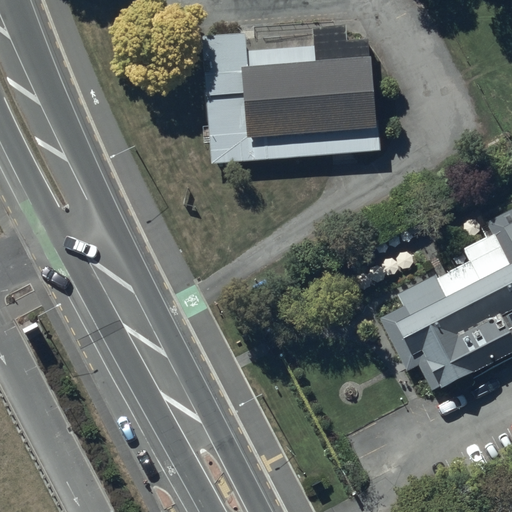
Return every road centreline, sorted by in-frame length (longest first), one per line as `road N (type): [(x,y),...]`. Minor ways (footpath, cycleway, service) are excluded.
road 1 (primary): [(78,225),(237,511)]
road 2 (primary): [(14,0),(84,168),(78,225)]
road 3 (primary): [(78,225),(38,195),(0,117)]
